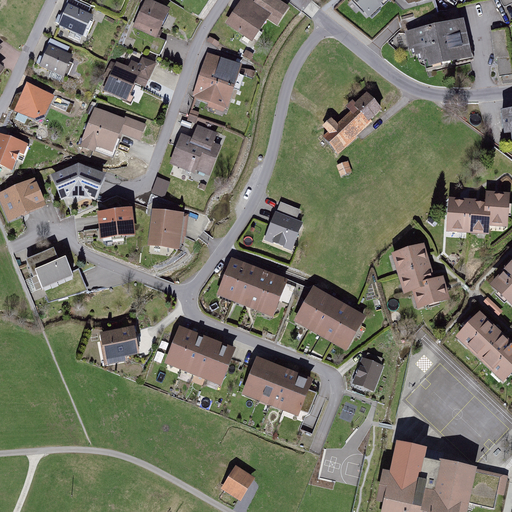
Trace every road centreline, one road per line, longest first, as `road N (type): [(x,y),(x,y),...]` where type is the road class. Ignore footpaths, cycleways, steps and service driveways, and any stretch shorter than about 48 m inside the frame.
road 1 (residential): [(326,19),(285,99),(268,176),(184,297)]
road 2 (residential): [(184,297),(195,322),(327,380),(331,414),(316,453)]
road 3 (residential): [(229,511),(117,455),(0,456)]
road 4 (residential): [(224,0),(196,45),(143,196)]
road 5 (residential): [(511,93),(445,97),(406,87),(326,19)]
road 6 (residential): [(184,297),(79,254),(59,234),(12,247)]
road 7 (residential): [(0,108),(54,0)]
